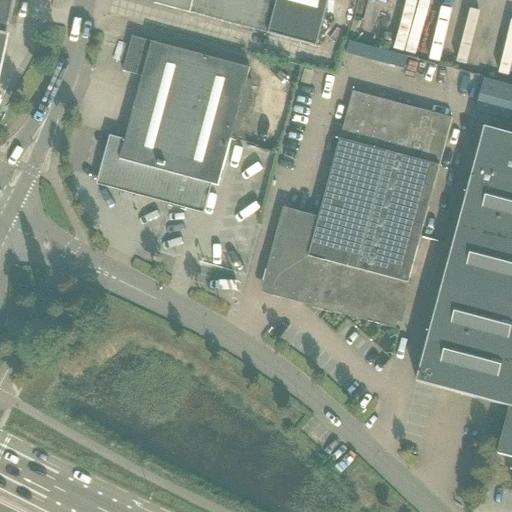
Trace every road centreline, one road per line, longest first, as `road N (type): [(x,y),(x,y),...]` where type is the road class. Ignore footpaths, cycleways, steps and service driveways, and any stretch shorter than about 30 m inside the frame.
road 1 (unclassified): [(435,511),(325,405),(239,341),(4,223)]
road 2 (unclassified): [(4,223),(50,105)]
road 3 (primary): [(112,511),(0,459)]
